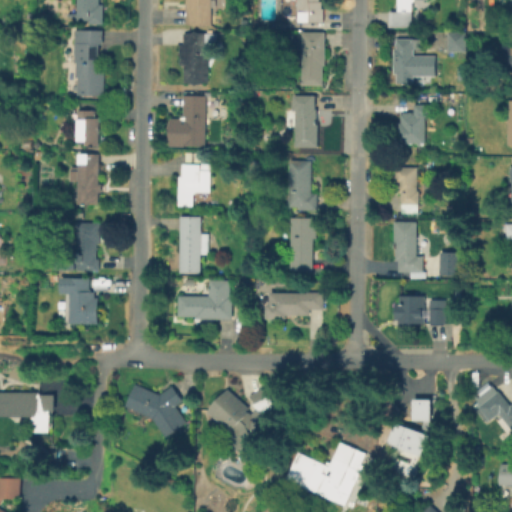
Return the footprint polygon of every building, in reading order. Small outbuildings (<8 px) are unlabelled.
[(101,0),(101,4),(105,4),(104,23),(91,23),(91,19),(79,19),(79,0),(101,0)] [(211,0),(211,24),(187,24),(187,0),(211,0)] [(320,0),(320,1),(322,1),(322,9),(324,9),(324,22),(298,22),(298,0),(320,0)] [(430,0),(430,7),(413,7),(413,27),(390,27),(390,11),(399,11),(399,0),(430,0)] [(105,30),(105,43),(102,43),(101,70),(107,70),(106,95),(81,94),(81,76),(79,76),(79,62),(75,62),(76,43),(78,43),(78,29),(105,30)] [(323,66),(322,85),(302,85),(303,32),(325,33),(325,66),(323,66)] [(465,33),(465,51),(449,51),(448,33),(465,33)] [(208,42),(209,82),(187,83),(187,65),(182,65),(182,45),(185,44),(185,34),(215,34),(216,42),(208,42)] [(431,55),(430,75),(414,75),(414,82),(399,82),(399,72),(396,72),(396,48),(398,48),(398,38),(424,39),(424,55),(431,55)] [(511,77),(511,53),(501,53),(501,77),(511,77)] [(208,96),(206,146),(183,145),(185,95),(208,96)] [(317,109),(317,124),(319,124),(319,146),(297,146),(297,110),(295,110),(295,95),(316,95),(316,108),(317,109)] [(434,105),(434,117),(427,117),(427,143),(399,144),(399,123),(404,123),(404,115),(406,115),(406,113),(417,113),(417,105),(434,105)] [(100,117),(100,145),(87,145),(87,141),(80,141),(80,110),(97,110),(96,117),(100,117)] [(101,194),(101,207),(80,207),(81,155),(102,156),(101,186),(104,186),(104,194),(101,194)] [(211,166),(211,195),(197,194),(194,197),(194,207),(180,206),(181,179),(185,179),(186,155),(203,155),(203,165),(211,166)] [(312,161),(313,194),(317,194),(317,210),(301,210),(301,207),(291,207),(291,161),(312,161)] [(419,166),(419,190),(421,190),(421,203),(420,203),(420,211),(404,211),(404,191),(401,191),(401,182),(398,182),(398,166),(419,166)] [(210,233),(210,254),(203,253),(202,272),(182,272),(182,269),(180,269),(180,263),(181,263),(182,259),(181,260),(181,254),(182,216),(203,216),(203,233),(210,233)] [(317,222),(317,238),(314,237),(313,273),(292,273),(293,217),(314,217),(315,222),(317,222)] [(418,222),(417,256),(424,256),(424,262),(430,262),(430,272),(400,272),(400,261),(397,261),(397,245),(395,245),(395,222),(418,222)] [(99,243),(99,259),(101,259),(101,269),(79,269),(79,223),(102,223),(102,243),(99,243)] [(438,274),(458,274),(458,251),(438,251),(438,274)] [(100,298),(99,323),(73,323),(73,321),(68,321),(69,293),(63,292),(64,278),(92,278),(92,291),(97,291),(97,297),(100,298)] [(231,280),(231,296),(234,296),(234,319),(198,319),(198,316),(181,316),(181,296),(210,296),(210,280),(231,280)] [(322,292),(324,293),(324,309),(311,309),(310,315),(287,315),(287,319),(268,319),(268,305),(271,305),(271,293),(307,294),(307,293),(314,293),(314,284),(321,284),(322,292)] [(427,294),(426,309),(432,309),(432,298),(448,298),(448,311),(454,311),(454,322),(432,322),(432,321),(427,321),(427,323),(415,322),(415,324),(401,324),(401,318),(397,318),(398,302),(402,302),(402,294),(427,294)] [(137,384),(161,394),(174,385),(185,400),(178,405),(189,421),(168,435),(155,417),(130,406),(137,384)] [(277,413),(269,418),(273,424),(263,445),(235,453),(228,437),(233,433),(207,413),(228,390),(250,409),(247,412),(251,414),(257,408),(248,396),(263,387),(277,413)] [(494,388),(499,393),(500,391),(511,406),(511,438),(496,418),(488,423),(474,404),(494,388)] [(33,393),(33,416),(9,415),(9,413),(0,413),(0,399),(6,399),(6,393),(33,393)] [(54,395),(54,411),(38,411),(38,395),(54,395)] [(431,402),(430,436),(425,452),(394,442),(400,425),(424,433),(425,419),(416,418),(417,401),(431,402)] [(363,464),(365,465),(348,505),(290,479),(301,452),(333,466),(344,442),(368,453),(363,464)] [(511,485),(503,485),(503,463),(511,463),(511,485)] [(0,511),(0,477),(20,477),(20,497),(4,497),(0,504),(0,506),(8,511),(7,511),(0,511)] [(420,511),(437,511),(428,503),(420,511)]
